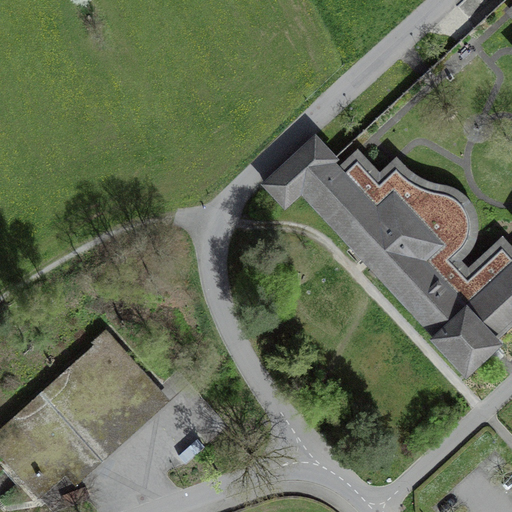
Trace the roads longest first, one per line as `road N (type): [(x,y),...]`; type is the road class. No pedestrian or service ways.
road 1 (unclassified): [(327,465),(227,330),(210,248),(228,207),(264,162),(445,0)]
road 2 (residential): [(327,465),(156,511)]
